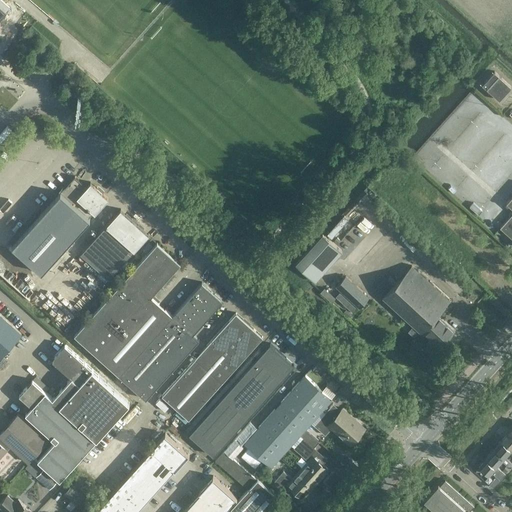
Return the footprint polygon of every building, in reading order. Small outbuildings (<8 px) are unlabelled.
[(499,100),(511,87),(495,71),(483,84),(499,100)] [(95,214),(109,199),(109,198),(91,182),(87,187),(75,176),(13,246),(42,273),(91,219),(89,218),(94,213),(95,214)] [(511,196),(506,203),(511,207),(511,213),(500,227),(511,238),(511,196)] [(79,313),(149,235),(121,209),(51,288),(79,313)] [(335,237),(348,217),(342,214),(330,234),(335,237)] [(339,249),(323,234),(296,264),(313,279),(339,249)] [(99,356),(153,295),(182,263),(158,242),(75,335),(99,356)] [(412,266),(392,288),(388,284),(379,294),(414,326),(409,332),(414,336),(419,330),(422,333),(423,331),(440,346),(454,331),(437,316),(451,301),(412,266)] [(336,283),(334,285),(360,308),(370,297),(346,275),(338,284),(336,283)] [(202,282),(174,314),(120,375),(146,398),(200,338),(194,332),(217,306),(207,297),(212,291),(202,282)] [(174,314),(153,295),(99,356),(120,375),(174,314)] [(0,313),(0,360),(23,335),(0,313)] [(189,419),(262,337),(236,313),(162,395),(189,419)] [(213,455),(294,365),(271,344),(190,434),(213,455)] [(73,378),(54,398),(98,439),(130,404),(66,346),(54,358),(55,361),(73,378)] [(378,366),(384,359),(378,355),(372,362),(378,366)] [(310,423),(322,410),(332,399),(305,375),(245,443),(249,447),(242,455),(255,467),(262,459),(271,467),(290,445),(299,435),(310,423)] [(98,439),(54,398),(34,380),(21,395),(34,407),(27,414),(56,441),(38,461),(60,481),(98,439)] [(333,419),(325,413),(322,410),(310,423),(324,435),(331,427),(351,444),(365,428),(343,408),(333,419)] [(19,413),(0,434),(0,457),(11,446),(28,462),(48,440),(19,413)] [(511,431),(511,430),(503,439),(511,447),(511,431)] [(190,454),(166,433),(94,511),(135,511),(174,469),(175,470),(176,470),(175,470),(188,455),(189,455),(190,454)] [(303,437),(303,438),(299,435),(290,445),(293,448),(308,461),(300,470),(298,473),(314,487),(317,485),(320,481),(319,480),(328,469),(312,455),(316,449),(303,437)] [(511,448),(511,447),(503,439),(495,447),(505,456),(511,448)] [(505,456),(495,447),(487,456),(497,465),(501,460),(507,465),(505,467),(508,470),(511,465),(511,463),(510,462),(510,461),(505,456)] [(248,489),(257,479),(225,450),(215,461),(248,489)] [(497,465),(487,456),(478,465),(488,474),(497,465)] [(45,468),(36,477),(50,489),(58,480),(45,468)] [(497,482),(505,473),(502,470),(494,479),(497,482)] [(314,487),(298,473),(292,479),(283,472),(274,482),(284,491),(289,486),(303,498),(310,490),(312,491),(314,487)] [(226,511),(240,497),(217,476),(184,511),(226,511)] [(80,478),(65,494),(77,505),(92,488),(80,478)] [(248,489),(231,508),(234,511),(266,511),(279,498),(257,479),(248,489)] [(439,483),(424,499),(438,511),(474,511),(471,509),(474,505),(446,479),(440,485),(439,483)] [(91,511),(108,494),(97,484),(93,489),(100,496),(85,511),(91,511)] [(16,503),(8,496),(0,504),(0,506),(4,510),(5,509),(8,511),(7,511),(29,511),(31,511),(19,500),(16,503)] [(66,507),(71,511),(76,506),(71,501),(66,507)]
